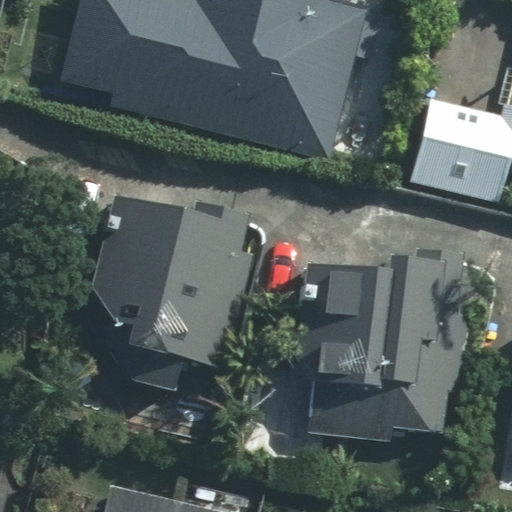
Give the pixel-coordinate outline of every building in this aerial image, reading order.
[(364,61),(371,31),(354,27),(355,22),(261,0),(74,0),(55,85),(109,97),(106,113),(323,163),(348,57),(364,61)] [(511,127),(424,108),(405,189),(511,213),(511,127)] [(183,228),(105,210),(83,290),(114,357),(217,376),(240,262),(229,261),(238,225),(187,212),(183,228)] [(372,283),(296,277),(282,426),(305,428),(304,439),(383,446),(384,435),(438,440),(454,263),(406,259),(405,272),(373,270),(372,283)] [(173,511),(99,495),(95,511),(173,511)]
